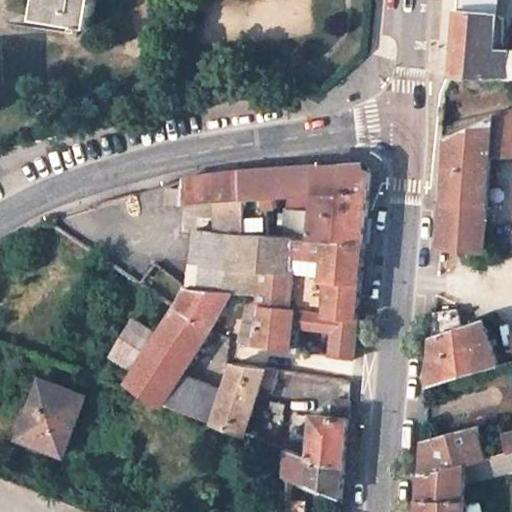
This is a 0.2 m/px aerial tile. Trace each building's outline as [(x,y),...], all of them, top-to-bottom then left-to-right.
[(40,0),(38,16),(79,22),(79,26),(84,26),(85,23),(91,24),(94,0),(40,0)] [(492,10),(492,0),(460,0),(460,6),(492,10)] [(511,76),(511,50),(505,51),(505,21),(505,19),(503,16),(501,13),(498,12),(492,12),(492,10),(460,6),(457,37),(454,74),(511,76)] [(511,110),(495,114),(493,154),(511,154),(511,110)] [(495,114),(450,137),(449,148),(448,166),(491,170),(493,154),(495,114)] [(291,212),(290,228),(289,236),(297,237),(315,238),(327,239),(366,241),(367,223),(372,170),(364,163),(321,165),(319,190),(317,213),(291,212)] [(294,167),(268,169),(269,195),(319,190),(321,165),(294,167)] [(486,249),(491,170),(448,166),(446,195),(443,228),(441,246),(486,249)] [(244,197),(269,195),(268,169),(242,171),(244,197)] [(185,203),(244,197),(242,171),(207,175),(184,178),(185,203)] [(265,235),(289,236),(290,228),(265,227),(265,235)] [(264,271),(295,273),(297,237),(289,236),(265,235),(247,234),(196,231),(191,288),(234,292),(253,293),(262,294),(264,271)] [(295,273),(324,275),(327,239),(315,238),(297,237),(295,273)] [(364,260),(366,241),(327,239),(324,275),(331,276),(362,278),(364,260)] [(324,275),(295,273),(291,307),(295,308),(327,312),(331,276),(324,275)] [(360,297),(362,278),(331,276),(327,312),(337,313),(358,316),(360,297)] [(178,308),(211,330),(234,292),(191,288),(178,308)] [(262,294),(253,293),(243,342),(257,344),(265,305),(261,304),(262,294)] [(265,305),(257,344),(293,349),(294,333),(335,338),(334,355),(355,358),(356,340),(358,316),(337,313),(327,312),(295,308),(291,307),(265,305)] [(161,334),(136,319),(115,354),(139,369),(130,382),(162,405),(164,402),(182,375),(211,330),(178,308),(161,334)] [(459,308),(436,311),(433,351),(430,383),(500,363),(511,359),(511,349),(497,354),(485,318),(465,324),(459,308)] [(90,326),(81,340),(89,345),(97,331),(90,326)] [(261,388),(275,392),(282,369),(234,363),(225,389),(215,421),(247,432),(261,388)] [(164,402),(215,421),(225,389),(182,375),(164,402)] [(65,452),(87,396),(44,379),(22,435),(65,452)] [(315,414),(311,455),(345,467),(348,434),(351,401),(337,400),(335,416),(315,414)] [(478,426),(425,440),(424,458),(423,473),(467,462),(487,457),(478,426)] [(343,481),(345,467),(311,455),(290,447),(287,479),(292,479),(292,473),(342,494),(343,481)] [(511,468),(511,450),(487,457),(467,462),(467,481),(511,468)] [(422,488),(421,500),(467,499),(467,481),(467,462),(423,473),(422,488)] [(292,473),(292,479),(342,500),(342,494),(292,473)] [(306,511),(307,499),(291,498),(287,497),(286,511),(306,511)] [(466,511),(467,499),(421,500),(420,511),(466,511)]
